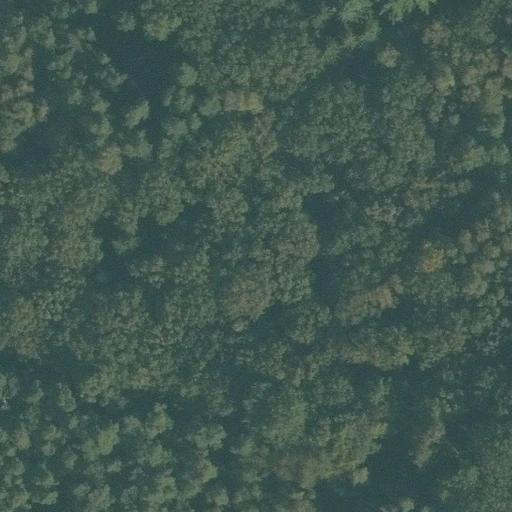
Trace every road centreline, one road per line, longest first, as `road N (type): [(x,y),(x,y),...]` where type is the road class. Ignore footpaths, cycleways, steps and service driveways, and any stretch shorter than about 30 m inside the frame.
road 1 (track): [(0,242),(36,198),(233,121),(497,0)]
road 2 (track): [(0,344),(402,468),(511,476)]
